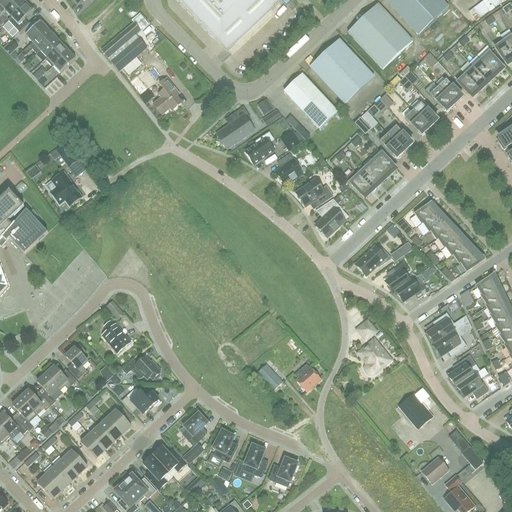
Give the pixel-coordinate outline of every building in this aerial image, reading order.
[(0,0),(0,12),(1,14),(4,10),(5,10),(15,0),(0,0)] [(26,4),(22,0),(15,0),(5,10),(11,18),(8,21),(26,4)] [(178,0),(228,52),(279,4),(275,0),(178,0)] [(384,0),(419,36),(448,8),(440,0),(384,0)] [(26,4),(8,21),(19,33),(29,24),(25,20),(33,12),(26,4)] [(383,70),(412,42),(378,5),(348,33),(383,70)] [(134,23),(140,31),(148,24),(139,14),(132,21),(134,23)] [(488,26),(496,21),(492,16),(484,21),(488,26)] [(40,22),(26,36),(33,43),(29,47),(48,30),(40,22)] [(119,73),(147,49),(138,39),(125,51),(122,48),(140,31),(134,23),(101,52),(119,73)] [(48,30),(29,47),(36,54),(55,37),(48,30)] [(55,37),(36,54),(37,55),(40,51),(46,58),(45,60),(62,45),(55,37)] [(465,37),(458,43),(463,48),(469,42),(465,37)] [(18,47),(12,41),(4,49),(9,55),(18,47)] [(339,41),(310,68),(345,106),(374,78),(339,41)] [(511,62),(511,54),(504,42),(495,48),(507,66),(511,62)] [(68,52),(62,45),(45,60),(52,68),(68,52)] [(18,57),(13,51),(11,54),(9,55),(14,61),(16,59),(18,57)] [(52,68),(54,66),(61,74),(76,60),(68,52),(52,68)] [(454,56),(449,52),(442,58),(447,63),(454,56)] [(489,53),(481,61),(496,77),(504,69),(489,53)] [(429,54),(423,59),(432,68),(438,63),(429,54)] [(20,55),(16,59),(21,64),(25,60),(20,55)] [(481,61),(473,68),(488,84),(496,77),(481,61)] [(27,63),(24,66),(28,71),(32,68),(27,63)] [(488,84),(473,68),(465,76),(480,91),(488,84)] [(162,77),(155,69),(150,73),(157,81),(162,77)] [(33,77),(37,81),(42,77),(38,72),(33,77)] [(404,77),(412,86),(418,81),(410,72),(404,77)] [(284,93),(319,130),(337,113),(302,76),(284,93)] [(480,91),(465,76),(457,83),(472,99),(480,91)] [(42,77),(38,82),(42,86),(46,82),(42,77)] [(412,86),(404,77),(398,83),(407,92),(412,86)] [(436,78),(427,87),(431,92),(440,83),(436,78)] [(167,79),(159,86),(164,91),(159,96),(161,99),(153,105),(162,116),(170,110),(172,112),(182,103),(176,97),(179,94),(167,79)] [(438,88),(454,105),(455,105),(463,98),(446,80),(438,88)] [(454,105),(438,88),(429,96),(446,114),(454,107),(453,106),(454,105)] [(146,105),(154,97),(148,90),(140,97),(146,105)] [(379,101),(388,109),(393,104),(385,95),(379,101)] [(273,110),(266,100),(257,106),(264,116),(273,110)] [(388,109),(379,101),(373,106),(382,115),(388,109)] [(413,111),(429,129),(430,128),(438,122),(421,104),(413,111)] [(219,142),(221,145),(223,145),(226,149),(254,131),(247,120),(250,118),(243,109),(226,121),(230,127),(217,135),(220,140),(219,142)] [(267,127),(281,118),(277,111),(262,121),(267,127)] [(429,129),(413,111),(405,119),(421,137),(429,130),(428,129),(429,129)] [(289,128),(283,118),(277,122),(284,132),(289,128)] [(368,127),(360,119),(354,124),(362,133),(368,127)] [(395,126),(387,134),(404,152),(405,151),(405,152),(413,145),(395,126)] [(499,144),(503,151),(511,144),(511,130),(501,138),(499,139),(501,142),(501,143),(499,144)] [(293,132),(285,138),(293,150),(302,144),(293,132)] [(245,153),(254,165),(274,152),(267,142),(272,139),(269,134),(255,143),(256,145),(245,153)] [(404,152),(387,134),(379,142),(396,160),(404,153),(403,153),(404,152)] [(362,142),(357,137),(351,143),(355,148),(362,142)] [(78,162),(66,145),(57,152),(69,168),(78,162)] [(374,161),(388,177),(396,169),(382,154),(381,154),(377,150),(370,156),(374,160),(374,161)] [(335,158),(339,163),(346,157),(342,152),(335,158)] [(294,161),(291,157),(289,153),(279,160),(282,164),(281,167),(282,168),(276,173),(285,186),(302,175),(300,172),(301,172),(302,169),(298,164),(296,163),(294,164),(293,161),(294,161)] [(374,161),(365,169),(380,184),(388,177),(374,161)] [(32,179),(40,173),(35,167),(27,173),(32,179)] [(380,184),(365,169),(357,176),(372,192),(380,184)] [(52,182),(46,187),(50,193),(59,205),(65,201),(70,207),(82,198),(64,173),(52,182)] [(372,192),(357,176),(349,184),(364,199),(372,192)] [(315,181),(296,194),(297,195),(297,197),(299,200),(301,200),(305,207),(318,199),(322,205),(333,197),(326,187),(321,190),(315,181)] [(350,189),(344,183),(340,186),(342,189),(339,191),(341,193),(338,195),(339,197),(350,189)] [(10,192),(0,200),(0,294),(8,286),(0,265),(0,246),(2,248),(10,239),(25,255),(48,233),(10,192)] [(327,238),(344,222),(338,214),(342,210),(333,200),(321,208),(327,216),(316,226),(322,233),(320,234),(324,238),(326,237),(327,238)] [(422,224),(439,212),(436,207),(434,209),(431,205),(414,216),(415,216),(416,216),(422,224)] [(439,212),(422,224),(422,225),(424,224),(429,232),(447,220),(443,215),(441,217),(438,213),(439,213),(439,212)] [(447,220),(429,232),(430,233),(431,232),(437,240),(454,228),(451,223),(449,225),(446,221),(447,221),(447,220)] [(395,228),(393,227),(392,225),(386,231),(389,234),(395,228)] [(454,229),(454,228),(437,240),(437,241),(438,240),(444,248),(462,236),(458,231),(456,233),(453,229),(454,229)] [(462,236),(444,248),(444,249),(446,248),(451,256),(469,244),(466,239),(463,241),(461,237),(462,237),(462,236)] [(340,246),(335,239),(329,244),(334,250),(340,246)] [(398,250),(403,257),(413,250),(408,243),(398,250)] [(469,245),(469,244),(451,256),(452,257),(453,256),(459,264),(477,252),(473,247),(471,249),(468,245),(469,245)] [(356,266),(366,277),(377,267),(378,268),(391,260),(379,247),(376,249),(375,248),(356,266)] [(477,252),(459,264),(459,265),(461,264),(467,273),(484,261),(481,255),(478,257),(476,253),(477,253),(477,252)] [(389,280),(386,283),(393,294),(396,292),(409,282),(405,276),(410,272),(404,263),(394,269),(398,275),(389,280)] [(378,279),(389,276),(387,268),(376,271),(378,279)] [(481,298),(499,286),(499,285),(498,286),(495,282),(498,281),(494,276),(493,276),(476,288),(482,297),(481,298)] [(409,282),(396,292),(403,303),(414,295),(418,300),(429,293),(422,284),(418,277),(412,281),(412,280),(409,282)] [(499,286),(481,298),(487,306),(486,307),(486,308),(504,296),(504,295),(503,296),(500,292),(502,291),(499,286)] [(504,296),(486,308),(492,316),(491,317),(491,318),(509,305),(508,305),(507,306),(505,302),(507,300),(504,296)] [(107,307),(117,319),(123,314),(113,302),(107,307)] [(511,310),(509,305),(491,318),(497,326),(495,327),(511,316),(511,315),(510,312),(511,310)] [(433,347),(454,333),(450,327),(454,325),(447,314),(433,324),(436,329),(427,335),(435,345),(433,346),(433,347)] [(511,316),(495,327),(501,336),(500,337),(511,329),(511,316)] [(131,343),(116,325),(114,326),(110,322),(105,326),(109,330),(102,336),(117,355),(131,343)] [(367,323),(357,331),(363,337),(366,334),(369,338),(376,333),(367,323)] [(511,329),(500,337),(506,346),(505,347),(511,342),(511,329)] [(454,333),(433,347),(441,358),(450,351),(453,356),(451,358),(467,347),(460,337),(456,339),(452,334),(454,333)] [(358,354),(363,360),(364,360),(368,364),(367,365),(366,366),(366,367),(365,368),(365,369),(365,370),(366,371),(366,372),(367,374),(368,374),(370,375),(371,375),(372,375),(373,375),(374,375),(375,374),(391,361),(374,341),(358,354)] [(76,350),(75,348),(66,357),(74,366),(69,371),(78,380),(87,372),(83,367),(88,362),(82,356),(85,352),(86,353),(87,352),(80,345),(79,346),(80,346),(76,350)] [(456,388),(474,376),(474,375),(473,376),(469,370),(476,366),(469,356),(456,366),(458,369),(457,371),(449,377),(456,388)] [(131,372),(139,380),(141,380),(144,377),(147,380),(150,378),(153,381),(154,379),(156,381),(160,377),(159,375),(160,374),(159,372),(160,371),(155,365),(153,366),(145,357),(138,364),(133,360),(122,371),(127,376),(131,372)] [(298,380),(296,382),(306,393),(320,381),(307,365),(295,376),(298,380)] [(48,373),(46,375),(59,389),(58,390),(60,392),(65,387),(68,390),(77,381),(68,372),(63,376),(53,366),(47,372),(48,373)] [(283,383),(266,366),(257,374),(273,392),(283,383)] [(100,372),(106,383),(114,377),(106,367),(100,372)] [(59,389),(46,375),(38,383),(48,394),(44,398),(51,406),(56,402),(51,397),(58,390),(59,389)] [(478,381),(474,376),(456,388),(457,388),(464,398),(473,392),(475,393),(479,399),(489,392),(480,379),(478,381)] [(117,387),(112,391),(118,397),(122,393),(117,387)] [(29,391),(21,398),(37,416),(37,415),(38,416),(45,410),(46,411),(51,406),(44,398),(39,402),(29,391)] [(130,402),(126,397),(122,402),(132,413),(136,408),(143,416),(153,407),(154,408),(160,403),(158,402),(159,401),(151,393),(146,398),(140,393),(130,402)] [(414,394),(399,407),(418,430),(434,417),(414,394)] [(97,397),(92,402),(95,406),(101,401),(97,397)] [(37,416),(21,398),(12,406),(21,415),(17,420),(28,431),(28,432),(29,433),(34,428),(29,423),(37,416)] [(95,406),(92,402),(86,408),(89,411),(95,406)] [(108,420),(122,435),(131,427),(117,411),(108,420)] [(80,413),(74,418),(77,422),(83,417),(80,413)] [(4,414),(0,417),(0,426),(9,436),(9,435),(13,432),(17,437),(20,434),(23,436),(28,432),(28,431),(17,420),(13,424),(4,414)] [(208,424),(198,414),(183,427),(187,431),(182,435),(193,447),(197,444),(205,437),(200,431),(208,424)] [(55,423),(60,428),(66,422),(61,417),(55,423)] [(77,422),(74,418),(68,424),(71,428),(77,422)] [(108,420),(99,428),(113,443),(122,435),(108,420)] [(9,436),(0,426),(0,443),(2,446),(11,437),(9,435),(9,436)] [(53,434),(47,427),(42,431),(48,438),(53,434)] [(459,427),(452,432),(457,438),(463,433),(459,427)] [(99,428),(90,436),(104,452),(113,443),(99,428)] [(234,437),(222,431),(213,449),(217,451),(214,456),(229,464),(236,450),(229,447),(234,437)] [(104,452),(90,436),(81,444),(95,460),(104,452)] [(48,443),(51,446),(57,441),(54,437),(48,443)] [(51,446),(48,443),(42,448),(45,452),(51,446)] [(202,450),(197,444),(193,447),(183,457),(188,463),(202,450)] [(244,465),(239,463),(234,476),(239,478),(242,471),(261,479),(268,463),(261,460),(265,451),(252,446),(244,465)] [(156,453),(152,457),(168,474),(174,469),(178,473),(187,465),(177,454),(172,458),(162,447),(161,449),(160,448),(158,448),(157,450),(156,451),(156,453)] [(469,447),(461,454),(468,463),(475,471),(484,464),(469,447)] [(26,449),(16,458),(21,463),(31,455),(26,449)] [(64,460),(78,476),(87,467),(73,452),(64,460)] [(30,459),(34,463),(39,457),(36,454),(30,459)] [(168,474),(152,457),(149,460),(147,459),(146,460),(144,461),(144,463),(144,464),(143,465),(153,476),(148,480),(158,491),(167,483),(163,479),(168,474)] [(34,463),(30,459),(24,464),(28,468),(34,463)] [(290,483),(298,464),(285,459),(281,469),(274,466),(268,481),(288,488),(290,483)] [(438,459),(422,473),(432,485),(449,471),(438,459)] [(78,476),(64,460),(55,468),(69,484),(78,476)] [(69,484),(55,468),(46,476),(61,492),(69,484)] [(465,469),(445,486),(450,493),(461,484),(461,483),(462,482),(470,475),(465,469)] [(226,470),(222,478),(228,481),(232,473),(226,470)] [(125,482),(123,483),(141,502),(145,498),(147,500),(156,492),(145,480),(142,483),(140,483),(132,475),(130,477),(128,476),(124,480),(125,482)] [(61,492),(46,476),(37,485),(52,500),(61,492)] [(199,477),(185,490),(191,497),(205,484),(199,477)] [(228,491),(218,478),(211,483),(221,496),(228,491)] [(141,502),(123,483),(122,485),(120,484),(115,488),(116,490),(114,492),(122,500),(122,502),(119,505),(125,511),(134,511),(138,509),(136,506),(141,502)] [(468,511),(474,507),(458,488),(444,500),(452,509),(455,507),(459,511),(468,511)] [(242,511),(235,501),(221,511),(242,511)] [(247,501),(242,505),(246,510),(252,506),(247,501)] [(116,511),(118,511),(111,502),(106,506),(110,511),(116,511)]
